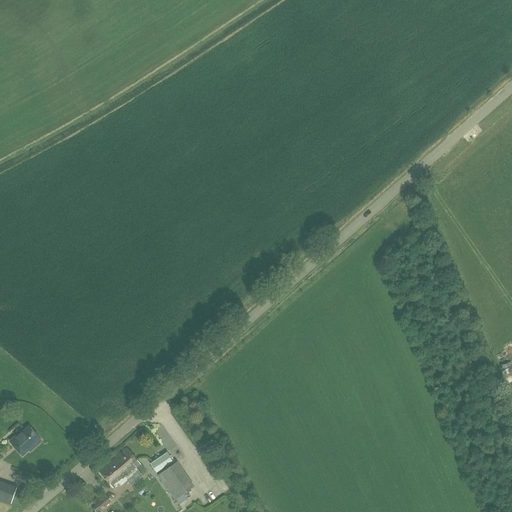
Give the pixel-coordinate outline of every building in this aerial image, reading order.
[(22,432),(10,442),(23,456),(29,450),(30,451),(42,441),(29,427),(23,433),(22,432)] [(128,448),(100,471),(114,488),(119,484),(119,483),(121,485),(127,480),(139,470),(137,468),(142,464),(128,448)] [(167,453),(151,464),(157,473),(173,462),(167,453)] [(158,476),(176,501),(193,489),(174,464),(158,476)] [(0,493),(11,498),(12,495),(6,492),(7,488),(0,485),(0,493)] [(95,511),(99,511),(112,501),(107,495),(92,508),(95,511)]
